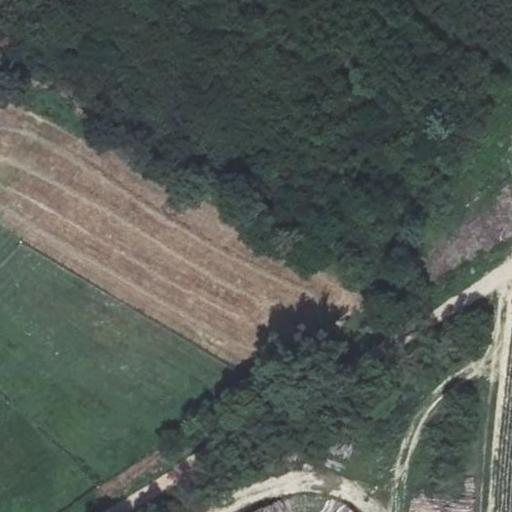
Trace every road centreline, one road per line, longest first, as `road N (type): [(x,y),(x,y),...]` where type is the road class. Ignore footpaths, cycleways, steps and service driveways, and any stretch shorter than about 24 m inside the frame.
road 1 (track): [(511,268),(130,511)]
road 2 (track): [(511,333),(502,355),(443,395),(396,507)]
road 3 (track): [(396,511),(376,475),(341,465),(288,480),(227,511)]
